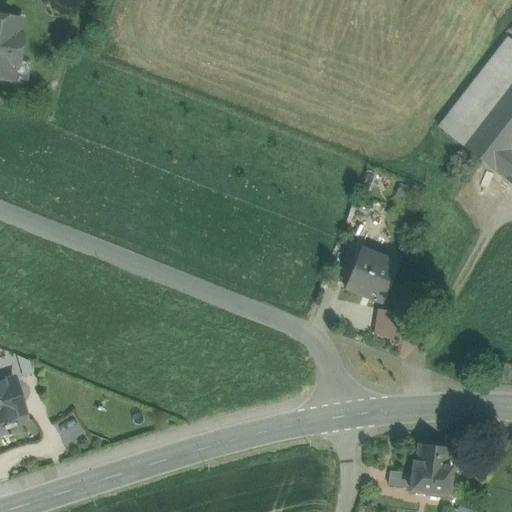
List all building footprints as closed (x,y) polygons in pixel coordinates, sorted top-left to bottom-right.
[(21,20),(0,16),(0,79),(11,81),(14,66),(19,62),(22,45),(22,41),(18,36),(21,20)] [(511,41),(508,39),(439,128),(462,146),(511,82),(511,41)] [(511,82),(462,146),(480,160),(511,185),(511,183),(511,150),(511,149),(511,82)] [(413,193),(405,190),(402,198),(411,201),(413,193)] [(376,255),(360,248),(343,288),(382,304),(397,268),(374,258),(376,255)] [(12,382),(0,385),(0,420),(22,414),(12,382)] [(449,449),(420,445),(418,462),(416,462),(414,474),(412,488),(412,489),(449,495),(453,467),(447,466),(449,449)] [(414,474),(392,471),(390,484),(412,488),(414,474)] [(474,511),(476,507),(459,503),(458,511),(457,511),(474,511)]
